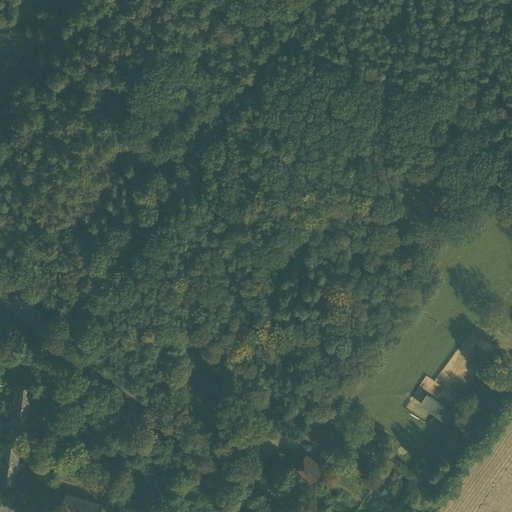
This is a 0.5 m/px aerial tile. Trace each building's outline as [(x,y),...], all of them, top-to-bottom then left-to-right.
[(2,0),(3,20),(0,20),(0,26),(3,26),(3,33),(10,32),(8,0),(31,0),(40,8),(45,3),(41,0),(2,0)] [(57,0),(41,0),(45,3),(50,8),(57,0)] [(0,26),(0,58),(44,56),(42,31),(10,32),(3,33),(3,26),(0,26)] [(28,425),(32,387),(14,385),(10,422),(28,425)] [(426,395),(420,404),(475,443),(482,434),(426,395)] [(230,418),(209,404),(199,421),(219,435),(230,418)] [(344,438),(325,425),(314,440),(324,448),(319,455),(327,461),(344,438)] [(0,480),(16,482),(21,445),(3,443),(0,464),(0,480)] [(322,466),(306,455),(296,469),(313,480),(322,466)] [(420,486),(429,493),(435,485),(426,478),(420,486)] [(98,511),(100,505),(65,495),(60,511),(98,511)]
